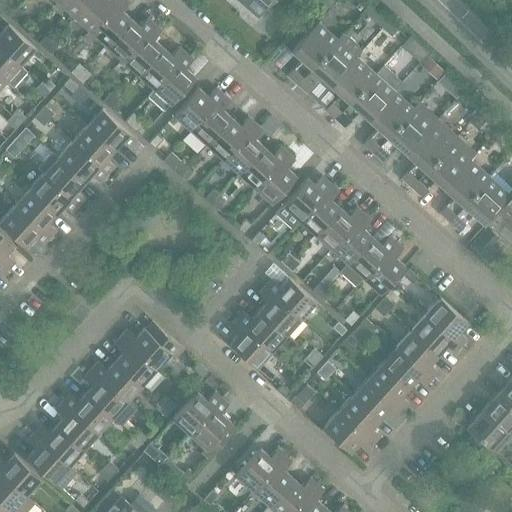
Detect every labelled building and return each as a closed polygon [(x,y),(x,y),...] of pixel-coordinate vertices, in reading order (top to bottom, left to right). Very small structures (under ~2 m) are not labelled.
[(74,17),(89,0),(60,0),(58,2),(74,17)] [(91,32),(118,0),(89,0),(74,17),(91,32)] [(107,46),(132,18),(124,10),(131,2),(129,0),(118,0),(91,32),(107,46)] [(273,0),(237,0),(244,5),(248,0),(252,0),(265,10),(273,0)] [(361,2),(356,8),(360,11),(365,6),(361,2)] [(370,6),(364,12),(373,20),(379,14),(370,6)] [(17,7),(9,16),(15,22),(23,13),(17,7)] [(123,60),(155,23),(148,17),(141,25),(132,18),(107,46),(123,60)] [(302,59),(287,75),(296,83),(298,85),(339,39),(318,21),(292,49),(297,54),(302,59)] [(139,75),(164,46),(156,39),(164,31),(155,23),(123,60),(139,75)] [(0,46),(20,65),(35,48),(9,24),(0,33),(0,46)] [(383,31),(389,36),(394,31),(388,26),(383,31)] [(339,39),(298,85),(307,93),(322,77),(330,84),(332,86),(358,57),(363,51),(356,43),(348,36),(344,33),(339,39)] [(46,49),(54,40),(47,34),(39,42),(46,49)] [(54,40),(46,49),(51,53),(59,44),(54,40)] [(415,47),(408,41),(404,45),(410,51),(415,47)] [(0,46),(0,76),(6,82),(13,88),(28,72),(20,65),(0,46)] [(155,89),(188,53),(180,46),(173,54),(164,46),(139,75),(154,88),(155,89)] [(167,111),(172,105),(197,77),(188,69),(195,60),(188,53),(155,89),(154,88),(148,95),(167,111)] [(340,93),(325,109),(334,118),(336,119),(377,74),(358,57),(332,86),(340,93)] [(444,74),(427,58),(421,66),(437,81),(444,74)] [(77,79),(86,69),(79,63),(70,72),(77,79)] [(377,74),(336,119),(345,128),(360,111),(368,119),(369,120),(395,91),(403,82),(385,65),(377,74)] [(77,79),(82,83),(91,74),(86,69),(77,79)] [(444,74),(437,81),(445,88),(452,81),(453,79),(445,72),(444,74)] [(41,83),(50,91),(55,85),(46,78),(41,83)] [(64,85),(72,93),(78,87),(69,79),(64,85)] [(44,97),(50,91),(41,83),(36,89),(44,97)] [(192,130),(224,93),(218,87),(210,96),(199,87),(175,115),(192,130)] [(369,137),(363,144),(373,153),(373,154),(415,108),(402,96),(395,91),(369,120),(378,128),(369,137)] [(110,107),(118,98),(111,92),(103,101),(110,107)] [(208,145),(233,117),(225,109),(232,101),(224,93),(192,130),(208,145)] [(118,98),(110,107),(115,111),(122,102),(118,98)] [(415,108),(373,154),(383,162),(398,146),(407,154),(439,119),(420,102),(415,108)] [(39,111),(48,119),(54,112),(45,105),(39,111)] [(17,106),(12,112),(21,120),(26,114),(17,106)] [(103,109),(88,126),(116,151),(123,143),(132,150),(139,142),(137,140),(103,109)] [(480,111),(472,121),(480,129),(489,119),(480,111)] [(38,112),(33,118),(42,126),(47,120),(38,112)] [(149,127),(143,122),(132,112),(125,120),(136,130),(135,131),(141,136),(149,127)] [(16,128),(20,123),(12,115),(7,121),(16,128)] [(224,159),(256,123),(249,117),(242,125),(233,117),(208,145),(224,159)] [(416,162),(401,178),(411,188),(458,136),(439,119),(407,154),(416,162)] [(240,173),(265,146),(257,139),(265,130),(256,123),(224,159),(240,173)] [(87,127),(73,142),(108,173),(115,166),(108,160),(115,152),(116,151),(88,126),(87,127)] [(163,139),(157,134),(149,143),(155,148),(163,139)] [(458,136),(411,188),(421,197),(436,180),(445,189),(446,189),(472,160),(478,153),(458,136)] [(10,144),(19,151),(25,145),(17,137),(10,144)] [(73,142),(59,158),(87,183),(94,175),(101,181),(108,173),(73,142)] [(15,156),(19,151),(10,144),(6,148),(15,156)] [(256,188),(288,152),(281,145),(274,153),(265,146),(240,173),(256,188)] [(52,152),(38,168),(44,174),(81,207),(86,201),(88,199),(79,192),(86,184),(87,183),(59,158),(52,152)] [(256,188),(271,202),(296,174),(289,168),(296,159),(288,152),(256,188)] [(180,176),(188,167),(180,160),(172,169),(180,176)] [(450,201),(439,213),(449,223),(491,177),(472,160),(446,189),(454,197),(450,201)] [(180,176),(185,180),(192,171),(188,167),(180,176)] [(491,177),(449,223),(459,231),(466,223),(474,214),(485,224),(511,195),(511,193),(511,187),(495,172),(491,177)] [(74,214),(81,207),(44,174),(30,190),(58,215),(65,206),(74,214)] [(300,220),(333,183),(325,177),(317,185),(308,176),(286,201),(276,212),(293,228),(300,220)] [(316,235),(341,207),(332,198),(340,190),(333,183),(300,220),(316,235)] [(50,223),(58,215),(30,190),(15,206),(52,239),(59,232),(50,223)] [(212,205),(220,196),(213,190),(205,199),(212,205)] [(511,194),(498,209),(511,222),(511,194)] [(220,196),(212,205),(217,209),(225,200),(220,196)] [(45,247),(52,239),(15,206),(0,222),(0,224),(27,248),(36,238),(45,247)] [(332,249),(364,212),(357,206),(349,214),(341,207),(316,235),(332,249)] [(348,263),(373,236),(364,227),(372,219),(364,212),(332,249),(348,263)] [(237,228),(243,233),(251,224),(245,219),(237,228)] [(487,227),(469,246),(480,257),(491,245),(498,238),(487,227)] [(0,260),(10,269),(16,262),(8,254),(16,245),(0,230),(0,260)] [(259,231),(255,235),(250,240),(257,246),(265,237),(259,231)] [(364,277),(396,241),(389,234),(381,243),(373,236),(348,263),(341,271),(356,285),(364,277)] [(396,241),(364,277),(380,292),(405,265),(396,257),(404,248),(396,241)] [(287,267),(295,258),(288,252),(280,261),(287,267)] [(287,267),(292,272),(300,263),(295,258),(287,267)] [(0,275),(2,278),(10,269),(0,260),(0,275)] [(409,269),(404,276),(412,283),(418,277),(409,269)] [(264,287),(300,318),(315,302),(288,278),(280,287),(271,279),(264,287)] [(319,295),(327,286),(321,280),(313,289),(319,295)] [(327,286),(319,295),(325,300),(332,291),(327,286)] [(285,334),(300,318),(264,287),(257,294),(265,302),(258,310),(285,334)] [(379,302),(388,310),(394,303),(385,295),(379,302)] [(460,332),(469,322),(440,297),(425,314),(462,346),(468,339),(460,332)] [(383,315),(388,310),(379,302),(375,307),(383,315)] [(271,350),(285,334),(258,310),(250,318),(242,310),(235,318),(271,350)] [(352,311),(344,319),(350,325),(358,316),(352,311)] [(455,354),(462,346),(425,314),(411,330),(439,355),(446,347),(455,354)] [(255,368),(271,350),(235,318),(228,326),(237,334),(228,343),(255,368)] [(364,318),(350,335),(359,343),(364,336),(363,335),(365,334),(366,334),(373,326),(364,318)] [(121,335),(119,337),(155,369),(169,354),(175,359),(183,349),(152,321),(145,329),(143,328),(135,337),(127,329),(121,335)] [(346,329),(338,321),(332,327),(341,335),(346,329)] [(431,365),(439,355),(411,330),(396,346),(433,379),(438,372),(431,365)] [(354,348),(359,343),(350,335),(345,340),(354,348)] [(119,337),(113,345),(122,352),(115,359),(113,361),(141,386),(155,369),(119,337)] [(425,387),(433,379),(396,346),(382,363),(410,388),(417,379),(425,387)] [(308,354),(317,362),(323,355),(314,348),(308,354)] [(312,367),(317,362),(308,354),(304,359),(312,367)] [(321,366),(330,374),(336,367),(327,360),(321,366)] [(92,368),(91,370),(126,402),(127,401),(141,386),(113,361),(106,369),(98,362),(92,368)] [(207,371),(198,363),(193,369),(202,376),(207,371)] [(402,397),(410,388),(382,363),(368,379),(404,410),(410,404),(402,397)] [(326,379),(330,374),(321,366),(317,371),(326,379)] [(91,370),(84,376),(93,384),(86,391),(85,394),(112,418),(120,425),(135,410),(126,402),(91,370)] [(511,376),(498,392),(511,404),(511,376)] [(396,419),(404,410),(368,379),(353,395),(381,420),(388,412),(396,419)] [(282,383),(276,390),(285,398),(291,392),(282,383)] [(189,434),(222,398),(213,391),(206,399),(196,391),(172,418),(189,434)] [(511,404),(498,392),(483,409),(511,434),(511,404)] [(64,400),(62,402),(98,434),(112,418),(85,394),(77,402),(69,394),(64,400)] [(374,429),(381,420),(353,395),(339,411),(375,443),(381,436),(374,429)] [(161,404),(170,412),(176,404),(167,396),(161,404)] [(289,402),(298,410),(304,404),(295,396),(289,402)] [(235,428),(229,423),(230,421),(221,413),(228,404),(222,398),(189,434),(205,448),(201,452),(208,458),(235,428)] [(62,402),(56,409),(64,416),(58,424),(56,426),(83,451),(98,434),(62,402)] [(166,416),(170,412),(161,404),(157,408),(166,416)] [(511,434),(483,409),(467,427),(496,453),(511,435),(511,434)] [(367,451),(375,443),(339,411),(324,428),(351,453),(359,444),(367,451)] [(35,432),(33,434),(69,466),(70,465),(83,451),(56,426),(49,434),(40,426),(35,432)] [(132,436),(141,444),(148,436),(139,429),(132,436)] [(33,434),(26,441),(35,449),(27,458),(54,483),(61,489),(76,473),(69,466),(33,434)] [(137,448),(141,444),(132,436),(129,440),(137,448)] [(152,453),(160,444),(154,439),(146,448),(152,453)] [(252,491),(284,455),(277,449),(270,458),(260,449),(236,476),(252,491)] [(0,458),(0,473),(25,497),(41,479),(14,455),(6,463),(0,458)] [(268,505),(292,478),(283,470),(291,461),(284,455),(252,491),(268,505)] [(484,459),(477,468),(486,476),(494,467),(484,459)] [(103,468),(112,476),(118,469),(110,461),(103,468)] [(108,480),(112,476),(103,468),(100,472),(108,480)] [(186,482),(194,473),(187,468),(180,476),(186,482)] [(0,473),(0,502),(11,511),(23,511),(32,503),(25,497),(0,473)] [(154,477),(147,486),(163,500),(171,492),(154,477)] [(276,511),(291,511),(316,485),(309,478),(301,486),(292,478),(268,505),(276,511)] [(319,511),(324,507),(316,499),(323,491),(316,485),(291,511),(319,511)] [(468,511),(479,511),(484,507),(463,487),(453,496),(468,511)] [(218,495),(212,490),(204,499),(210,504),(218,495)] [(79,494),(75,500),(83,507),(88,502),(79,494)] [(139,494),(130,505),(137,511),(153,511),(156,509),(139,494)] [(120,496),(106,511),(137,511),(130,505),(120,496)] [(0,511),(11,511),(0,502),(0,511)]
